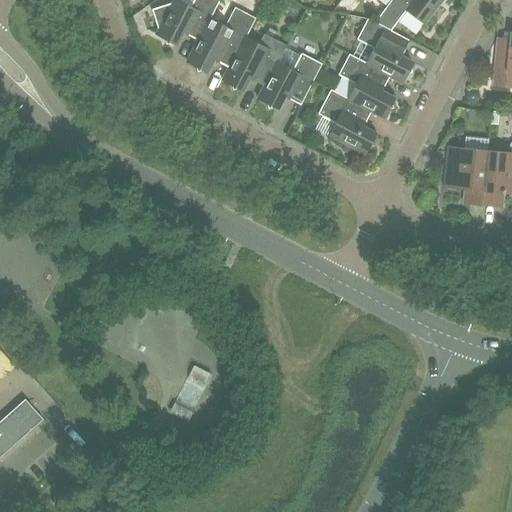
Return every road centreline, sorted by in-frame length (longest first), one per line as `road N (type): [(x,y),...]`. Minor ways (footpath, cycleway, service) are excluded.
road 1 (residential): [(380,207),(149,86),(125,61),(100,0)]
road 2 (tertiary): [(80,146),(341,281)]
road 3 (residential): [(380,207),(486,0)]
road 4 (tertiary): [(369,511),(455,345)]
road 5 (residential): [(511,244),(444,237),(380,207)]
road 6 (tertiary): [(80,146),(0,36)]
road 7 (tertiary): [(341,281),(455,345)]
